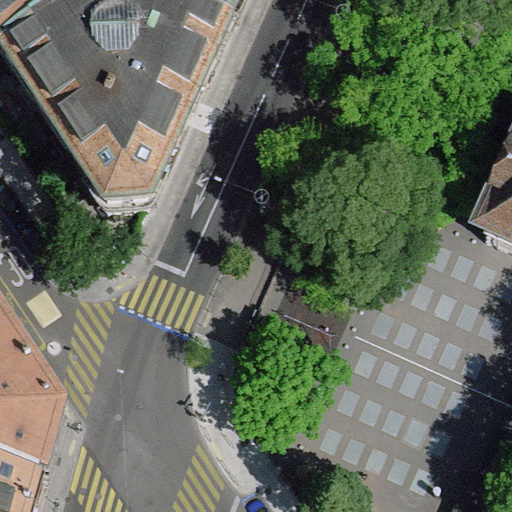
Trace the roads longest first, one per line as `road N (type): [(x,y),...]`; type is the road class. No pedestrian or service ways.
road 1 (tertiary): [(313,0),(139,404)]
road 2 (residential): [(139,404),(81,336),(0,214)]
road 3 (residential): [(216,511),(139,404)]
